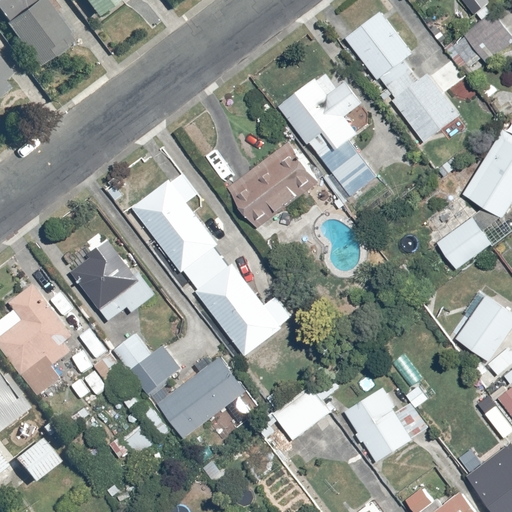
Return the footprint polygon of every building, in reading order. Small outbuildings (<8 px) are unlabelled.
[(78,31),(61,9),(53,0),(0,0),(0,15),(41,67),(72,42),(69,38),(78,31)] [(85,0),(98,17),(120,0),(124,6),(131,0),(85,0)] [(492,1),(491,0),(464,0),(477,14),(492,1)] [(407,57),(413,53),(382,12),(348,39),(379,79),(426,141),(461,115),(429,73),(423,77),(407,57)] [(511,42),(511,35),(494,12),(466,35),(487,62),(511,42)] [(0,36),(1,36),(0,34),(0,94),(19,81),(0,55),(0,36)] [(326,72),(282,105),(333,172),(324,178),(343,203),(379,175),(352,140),(360,134),(346,116),(364,102),(347,81),(338,88),(326,72)] [(511,117),(465,194),(503,218),(511,203),(511,117)] [(310,165),(289,139),(228,187),(247,212),(260,227),(323,177),(313,163),(310,165)] [(197,218),(211,207),(184,171),(135,207),(184,273),(187,270),(190,275),(178,284),(191,302),(201,296),(245,355),(288,323),(266,292),(258,298),(244,278),(253,271),(243,257),(233,266),(219,246),(197,218)] [(493,242),(474,217),(439,243),(458,269),(493,242)] [(133,312),(158,294),(141,270),(136,273),(105,230),(82,247),(89,256),(72,268),(110,320),(129,307),(133,312)] [(16,309),(0,320),(0,335),(1,337),(0,338),(0,342),(39,394),(62,377),(53,364),(72,350),(65,342),(74,335),(36,284),(12,302),(16,309)] [(511,330),(511,311),(488,295),(457,338),(490,361),(511,330)] [(89,323),(76,306),(65,314),(78,331),(89,323)] [(107,349),(92,330),(81,338),(97,357),(107,349)] [(153,354),(136,332),(115,349),(150,393),(183,367),(165,344),(153,354)] [(511,365),(511,351),(508,347),(490,365),(501,376),(511,365)] [(247,391),(221,356),(159,403),(185,437),(247,391)] [(130,386),(107,358),(83,376),(97,393),(109,384),(118,395),(130,386)] [(511,383),(511,366),(503,374),(511,384),(511,383)] [(0,431),(31,406),(4,372),(0,375),(0,431)] [(295,440),(334,411),(325,399),(340,388),(331,377),(278,417),(295,440)] [(384,386),(345,411),(358,431),(354,434),(361,445),(365,442),(379,463),(416,440),(415,438),(430,428),(412,401),(399,409),(384,386)] [(493,424),(505,440),(511,434),(511,386),(494,400),(505,415),(493,424)] [(170,430),(148,400),(137,408),(159,438),(170,430)] [(156,441),(143,422),(112,444),(123,459),(132,453),(135,457),(156,441)] [(59,463),(41,439),(15,459),(33,483),(59,463)] [(0,482),(20,468),(0,441),(0,482)] [(511,511),(511,441),(468,474),(496,511),(511,511)] [(477,511),(461,489),(445,500),(443,496),(438,500),(427,484),(408,497),(418,511),(477,511)] [(385,511),(372,495),(351,511),(385,511)]
